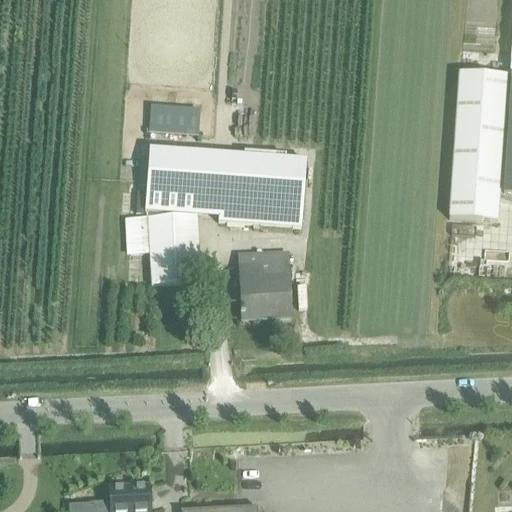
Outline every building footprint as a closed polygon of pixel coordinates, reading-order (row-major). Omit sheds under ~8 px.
[(459,76),(449,222),(497,225),(500,176),(505,176),(511,80),(509,80),(459,76)] [(505,176),(503,199),(511,199),(511,79),(511,80),(505,176)] [(149,136),(198,139),(200,112),(150,109),(149,136)] [(219,220),(219,226),(301,231),(305,164),(223,158),(219,220)] [(197,220),(148,223),(149,257),(151,288),(200,286),(197,220)] [(243,324),(292,322),(289,257),(240,260),(243,324)] [(150,511),(149,488),(109,490),(110,507),(94,508),(94,506),(68,507),(68,511),(150,511)]
